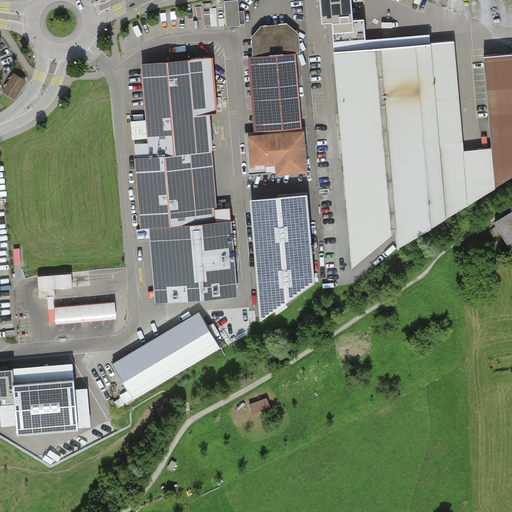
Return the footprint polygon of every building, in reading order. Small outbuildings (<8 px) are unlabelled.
[(353,21),(351,0),(316,0),(317,2),(320,2),(322,25),(331,24),(333,51),(367,49),(364,20),(353,21)] [(238,2),(225,3),(227,28),(240,27),(238,2)] [(253,173),(309,168),(297,23),(252,26),(254,53),(250,54),(256,129),(249,130),(253,173)] [(367,49),(333,51),(353,269),(400,235),(402,248),(511,177),(511,53),(484,56),(493,148),(468,150),(457,40),(367,49)] [(213,59),(146,64),(152,142),(136,144),(142,228),(151,227),(156,303),(238,298),(229,209),(217,210),(211,117),(218,116),(213,59)] [(27,80),(14,72),(2,91),(15,99),(27,80)] [(307,199),(252,203),(261,322),(314,286),(307,199)] [(511,213),(497,222),(511,248),(511,213)] [(89,273),(40,276),(41,290),(90,287),(89,273)] [(119,301),(50,307),(52,325),(121,319),(119,301)] [(221,347),(199,311),(114,363),(135,399),(221,347)] [(17,432),(79,427),(74,376),(14,381),(13,367),(0,368),(0,402),(14,401),(17,432)] [(217,504),(218,511),(224,511),(236,510),(234,501),(217,504)]
